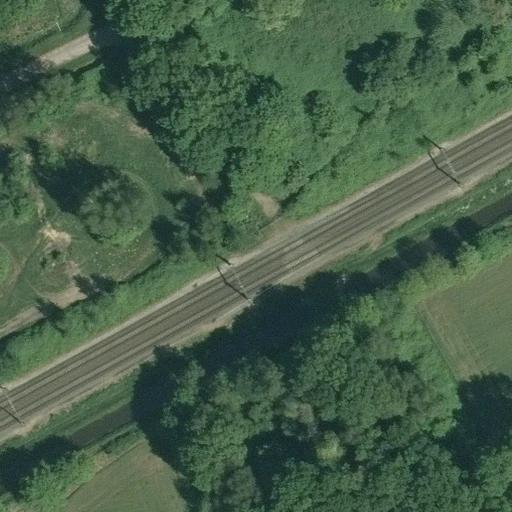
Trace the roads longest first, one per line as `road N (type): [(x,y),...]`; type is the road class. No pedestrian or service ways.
road 1 (unclassified): [(0,85),(136,16),(275,217)]
road 2 (track): [(335,303),(468,511)]
